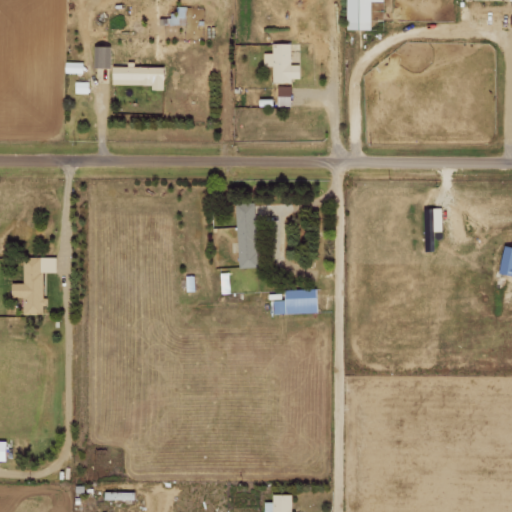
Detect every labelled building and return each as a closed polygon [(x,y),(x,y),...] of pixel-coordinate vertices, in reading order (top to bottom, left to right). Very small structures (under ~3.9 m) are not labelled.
[(372,29),(372,0),(375,0),(384,0),(383,0),(348,0),(348,28),(372,29)] [(169,24),(186,23),(186,6),(176,6),(176,14),(169,14),(169,24)] [(264,52),(265,65),(274,65),(275,81),(302,80),(302,64),(293,64),(292,43),(274,43),(274,52),(264,52)] [(96,67),(112,67),(112,45),(95,45),(96,67)] [(84,73),(84,62),(67,61),(66,72),(84,73)] [(167,67),(136,66),(136,61),(129,61),(129,66),(115,65),(114,83),(154,85),(154,89),(166,89),(167,67)] [(88,82),(76,81),(75,92),(88,93),(88,82)] [(292,85),(279,86),(280,105),(293,105),(292,85)] [(237,203),(239,267),(258,266),(256,202),(237,203)] [(425,225),(426,251),(437,250),(436,225),(425,225)] [(511,246),(507,245),(500,272),(511,274),(511,246)] [(44,272),(57,272),(57,256),(24,257),(25,282),(14,283),(14,297),(24,296),(25,314),(45,313),(44,272)] [(319,312),(318,288),(286,289),(286,299),(276,300),(276,314),(319,312)] [(0,460),(8,460),(9,440),(0,440),(0,460)] [(294,511),(294,494),(274,494),(274,501),(266,502),(266,511),(294,511)]
